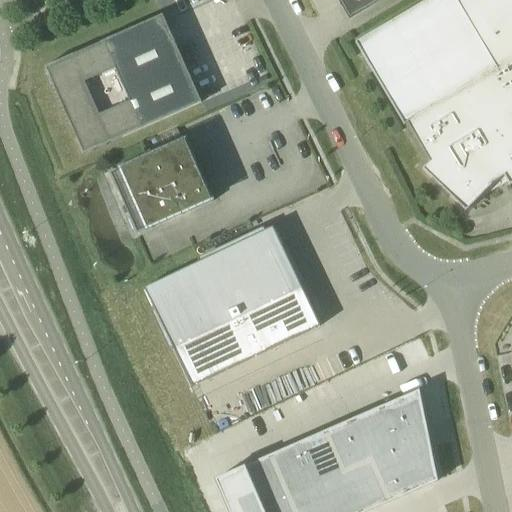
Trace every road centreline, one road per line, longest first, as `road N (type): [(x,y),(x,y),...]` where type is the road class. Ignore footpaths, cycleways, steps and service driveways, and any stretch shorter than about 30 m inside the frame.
road 1 (unclassified): [(453,280),(412,268),(391,245),(277,0)]
road 2 (primary): [(120,511),(0,258)]
road 3 (unclassified): [(497,511),(453,280)]
